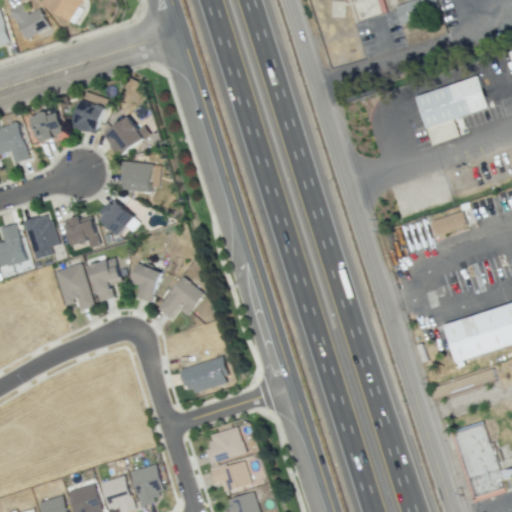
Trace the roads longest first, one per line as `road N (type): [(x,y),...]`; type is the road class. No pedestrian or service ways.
road 1 (tertiary): [(163,0),(329,511)]
road 2 (tertiary): [(287,0),(452,511)]
road 3 (motorway): [(418,511),(256,0)]
road 4 (motorway): [(207,0),(365,511)]
road 5 (residential): [(191,511),(132,328)]
road 6 (residential): [(0,90),(174,34)]
road 7 (residential): [(0,387),(132,328)]
road 8 (residential): [(287,382),(163,426)]
